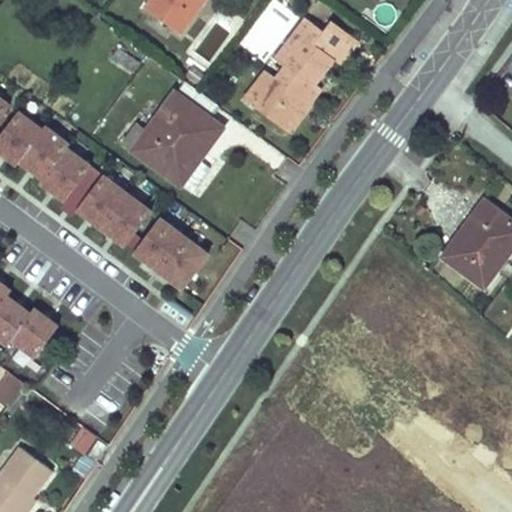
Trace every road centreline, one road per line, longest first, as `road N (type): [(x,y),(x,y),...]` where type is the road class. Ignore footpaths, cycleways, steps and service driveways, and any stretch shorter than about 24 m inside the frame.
road 1 (tertiary): [(226,376),(484,0)]
road 2 (residential): [(226,376),(0,213)]
road 3 (tertiary): [(134,511),(226,376)]
